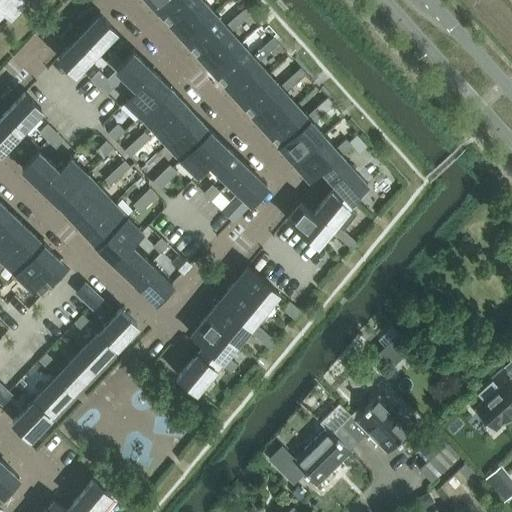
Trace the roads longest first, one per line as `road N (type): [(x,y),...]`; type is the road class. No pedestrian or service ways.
road 1 (residential): [(108,0),(293,176),(254,232),(161,327),(87,258)]
road 2 (tertiary): [(382,0),(511,143)]
road 3 (residential): [(0,354),(87,258)]
road 4 (residential): [(87,258),(0,172)]
road 5 (tertiary): [(511,89),(430,0)]
